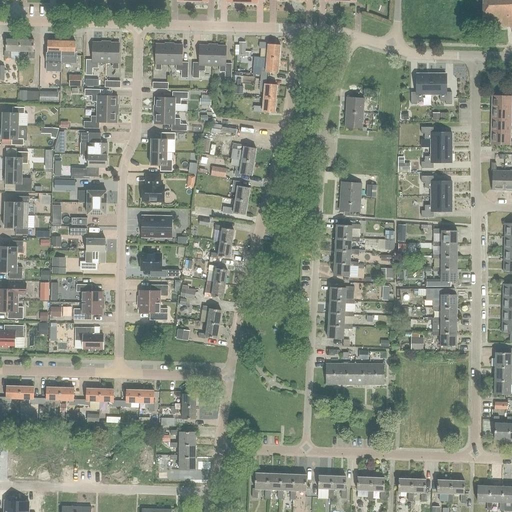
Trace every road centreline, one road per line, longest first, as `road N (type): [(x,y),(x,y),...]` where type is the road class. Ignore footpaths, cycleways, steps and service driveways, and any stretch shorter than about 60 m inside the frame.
road 1 (residential): [(306,452),(319,159),(351,38)]
road 2 (residential): [(229,378),(290,105),(297,30)]
road 3 (residential): [(118,374),(121,165),(134,139),(138,25)]
road 4 (residential): [(475,458),(476,207)]
road 5 (residential): [(212,494),(0,486)]
road 6 (residential): [(475,458),(306,452)]
road 7 (residential): [(297,30),(138,25)]
road 8 (residential): [(476,207),(475,57)]
road 9 (residential): [(138,25),(0,21)]
